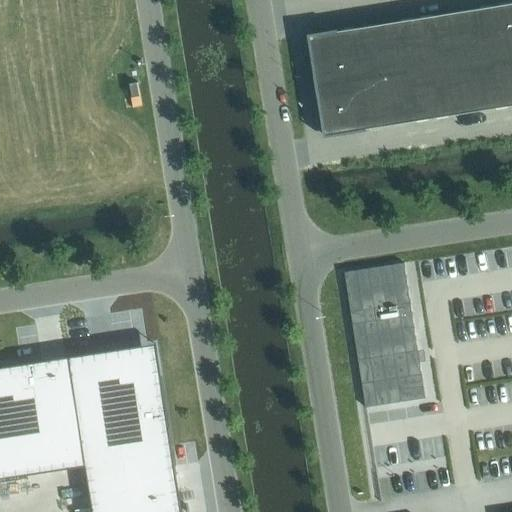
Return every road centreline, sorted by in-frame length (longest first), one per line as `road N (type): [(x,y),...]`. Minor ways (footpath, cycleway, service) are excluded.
road 1 (unclassified): [(147,0),(189,271)]
road 2 (unclassified): [(302,254),(344,511)]
road 3 (unclassified): [(261,0),(302,254)]
road 4 (unclassified): [(189,271),(228,511)]
road 5 (unclassified): [(302,254),(511,222)]
road 6 (unclassified): [(0,300),(189,271)]
